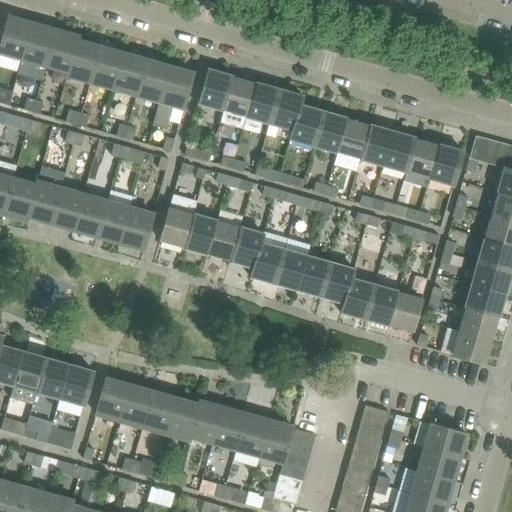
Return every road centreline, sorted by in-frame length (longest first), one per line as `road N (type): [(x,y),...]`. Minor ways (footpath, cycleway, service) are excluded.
road 1 (residential): [(110,0),(511,111)]
road 2 (unclassified): [(511,407),(360,367),(319,507)]
